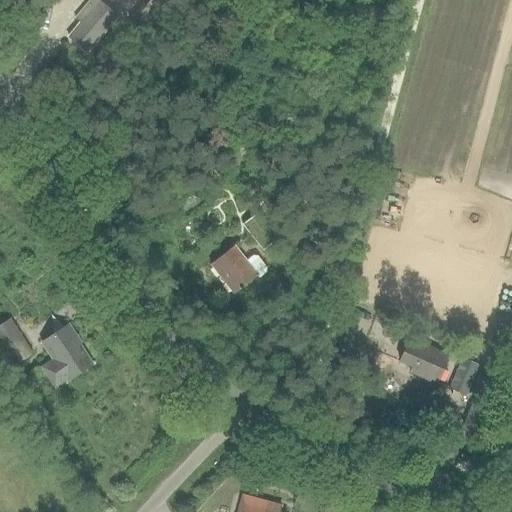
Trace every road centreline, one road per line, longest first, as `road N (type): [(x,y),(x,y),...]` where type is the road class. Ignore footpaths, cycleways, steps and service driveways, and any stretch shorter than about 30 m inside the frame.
road 1 (track): [(298,445),(421,0)]
road 2 (tertiary): [(244,408),(189,358),(121,276),(0,92)]
road 3 (tertiary): [(493,511),(298,445),(244,408)]
road 4 (unclassified): [(146,511),(244,408)]
